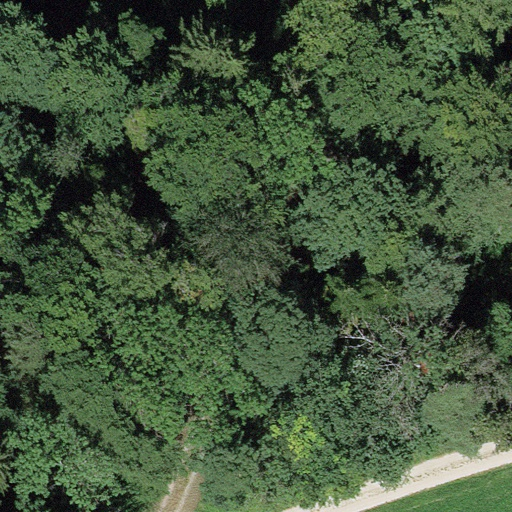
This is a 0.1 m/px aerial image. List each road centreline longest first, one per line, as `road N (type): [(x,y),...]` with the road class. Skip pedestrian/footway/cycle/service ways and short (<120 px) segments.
road 1 (track): [(162,511),(390,0)]
road 2 (track): [(511,449),(313,511)]
